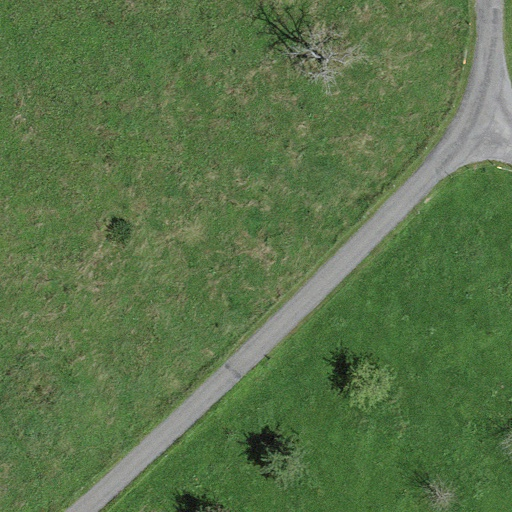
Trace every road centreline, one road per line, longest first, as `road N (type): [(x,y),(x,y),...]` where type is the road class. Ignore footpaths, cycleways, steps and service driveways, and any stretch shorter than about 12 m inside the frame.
road 1 (track): [(487,120),(154,456),(87,511)]
road 2 (track): [(487,0),(487,120)]
